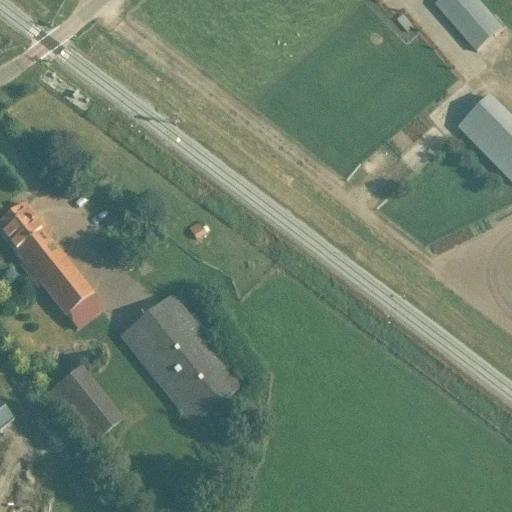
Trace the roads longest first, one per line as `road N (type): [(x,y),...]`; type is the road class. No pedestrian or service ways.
road 1 (unknown): [(90,10),(432,262)]
road 2 (unclassified): [(0,79),(106,0)]
